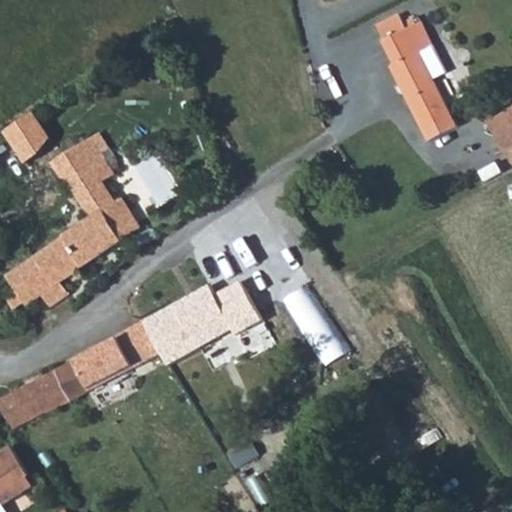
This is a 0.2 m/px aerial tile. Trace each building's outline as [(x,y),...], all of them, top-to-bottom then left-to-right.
[(396,64),(433,46),(418,13),(407,18),(403,11),(381,22),(388,37),(384,39),(396,64)] [(393,65),(426,141),(454,128),(430,81),(450,72),(436,45),(433,46),(396,64),(393,65)] [(489,138),(504,166),(511,161),(511,107),(495,116),(503,130),(489,138)] [(495,116),(481,124),(489,138),(503,130),(495,116)] [(53,168),(70,191),(106,164),(90,141),(53,168)] [(106,164),(70,191),(92,222),(105,212),(117,204),(104,186),(115,177),(106,164)] [(142,232),(122,205),(108,215),(126,243),(142,232)] [(69,296),(63,286),(105,257),(126,243),(108,215),(105,212),(92,222),(0,284),(0,295),(13,313),(22,306),(31,319),(50,306),(52,308),(69,296)] [(208,343),(238,325),(211,281),(141,324),(158,355),(164,365),(170,362),(164,351),(200,330),(208,343)] [(292,299),(329,367),(355,353),(318,285),(292,299)] [(141,324),(108,343),(127,372),(158,355),(141,324)] [(73,402),(127,372),(108,343),(54,374),(73,402)] [(24,391),(41,420),(73,402),(54,374),(24,391)] [(41,420),(24,391),(0,404),(0,417),(13,436),(41,420)] [(0,456),(0,508),(31,490),(7,452),(0,456)]
